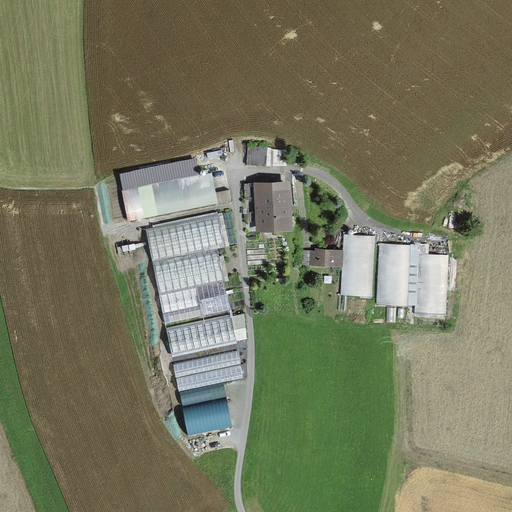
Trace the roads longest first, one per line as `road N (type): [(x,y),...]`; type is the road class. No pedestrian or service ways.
road 1 (track): [(0,187),(94,189),(101,230),(121,231)]
road 2 (unclassified): [(246,384),(240,511)]
